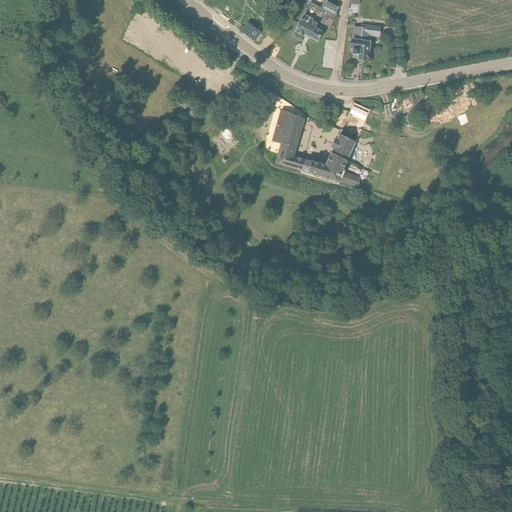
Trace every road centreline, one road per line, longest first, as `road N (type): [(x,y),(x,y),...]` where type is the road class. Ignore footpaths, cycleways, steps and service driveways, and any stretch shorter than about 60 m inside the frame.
road 1 (track): [(190,502),(0,479)]
road 2 (tertiary): [(333,91),(511,63)]
road 3 (tertiary): [(183,0),(260,61),(333,91)]
